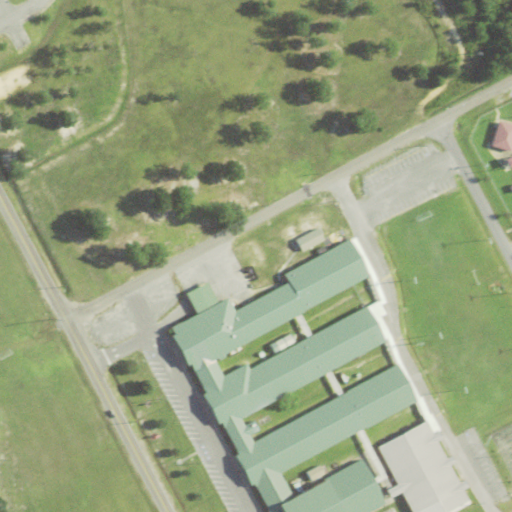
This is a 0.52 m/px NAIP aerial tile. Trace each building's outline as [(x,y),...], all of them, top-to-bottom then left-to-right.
[(489,146),(497,121),(511,125),(511,139),(508,151),(489,146)] [(502,160),(508,157),(511,163),(511,165),(506,168),(502,160)] [(324,240),(318,227),(295,238),(301,251),(324,240)] [(222,357),(216,361),(214,359),(212,360),(221,376),(243,364),(247,370),(364,307),(384,342),(382,343),(381,342),(239,419),(242,425),(252,420),(257,430),(247,435),(251,442),(394,365),(413,400),(278,473),(291,497),(324,479),(324,478),(358,459),(383,505),(369,511),(265,511),(251,486),(248,487),(232,457),(236,455),(219,424),(215,426),(199,396),(203,394),(187,366),(184,367),(168,338),(171,336),(168,329),(194,314),(183,294),(205,282),(216,303),(225,298),(232,311),(285,283),(281,275),(347,239),(367,276),(221,355),(222,357)] [(436,432),(440,440),(435,442),(444,459),(450,456),(454,464),(448,467),(457,483),(461,481),(466,488),(460,491),(467,504),(452,511),(408,511),(399,494),(388,499),(384,492),(395,486),(375,449),(423,423),(430,435),(436,432)]
